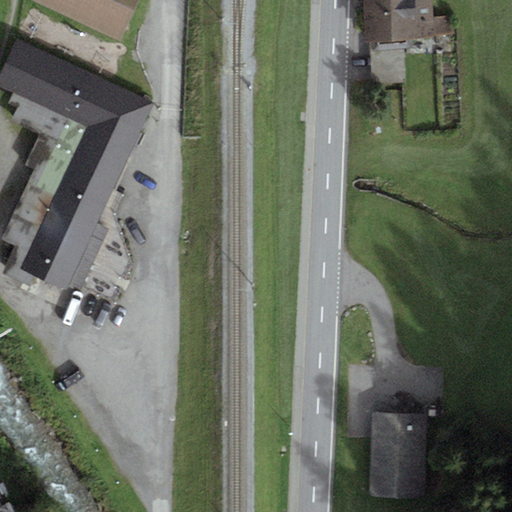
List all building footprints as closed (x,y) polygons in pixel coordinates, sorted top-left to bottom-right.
[(139,0),(32,0),(119,41),(139,0)] [(431,0),(364,0),(368,43),(435,38),(431,0)] [(98,224),(133,149),(154,105),(17,39),(0,74),(0,85),(12,92),(7,104),(17,109),(11,120),(39,133),(24,165),(33,170),(0,239),(15,246),(2,274),(33,288),(38,278),(66,291),(69,286),(98,224)] [(402,48),(369,52),(373,85),(406,81),(402,48)] [(98,224),(69,286),(79,291),(108,228),(98,224)] [(129,250),(104,242),(96,266),(121,274),(129,250)] [(425,497),(427,414),(372,413),(370,495),(425,497)]
